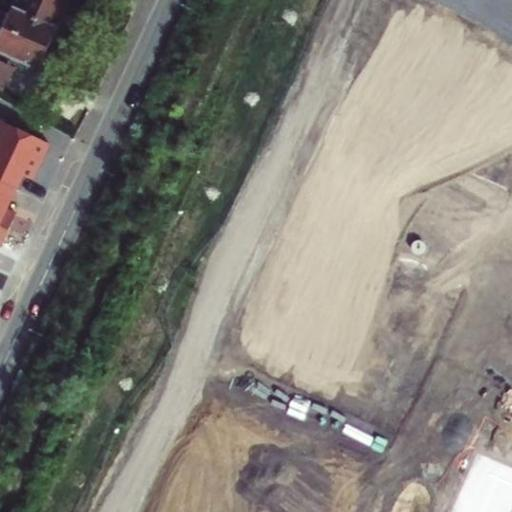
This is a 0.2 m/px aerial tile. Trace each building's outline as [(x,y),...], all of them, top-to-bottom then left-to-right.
[(0,30),(0,52),(35,68),(43,50),(59,13),(64,0),(15,0),(13,7),(11,6),(0,30)] [(511,0),(387,0),(224,357),(399,437),(435,359),(511,394),(511,0)] [(0,60),(0,90),(2,91),(13,67),(0,60)] [(0,179),(14,186),(20,171),(29,176),(37,160),(46,140),(0,118),(0,179)] [(14,186),(0,179),(0,223),(6,227),(10,218),(14,211),(5,207),(14,186)]
